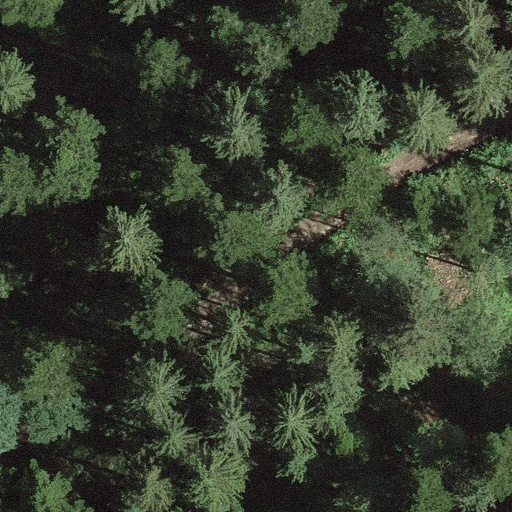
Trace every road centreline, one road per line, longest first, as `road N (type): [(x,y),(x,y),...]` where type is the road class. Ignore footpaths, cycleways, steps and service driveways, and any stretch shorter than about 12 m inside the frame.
road 1 (track): [(511,119),(390,168),(122,381),(0,440)]
road 2 (track): [(0,34),(47,43),(209,0)]
